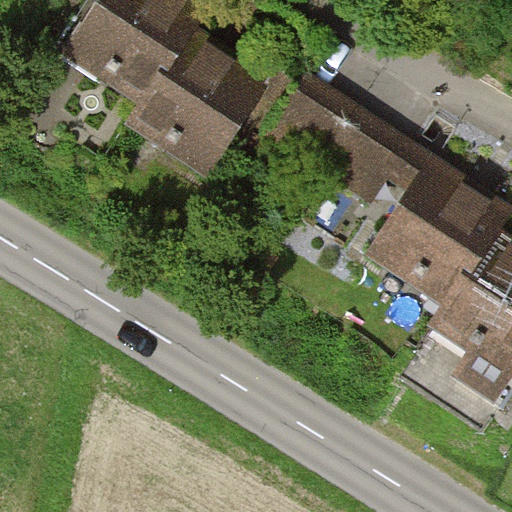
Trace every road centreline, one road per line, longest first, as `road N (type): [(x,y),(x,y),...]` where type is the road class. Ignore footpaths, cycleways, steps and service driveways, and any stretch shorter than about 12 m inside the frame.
road 1 (primary): [(0,243),(432,511)]
road 2 (residential): [(356,37),(511,125)]
